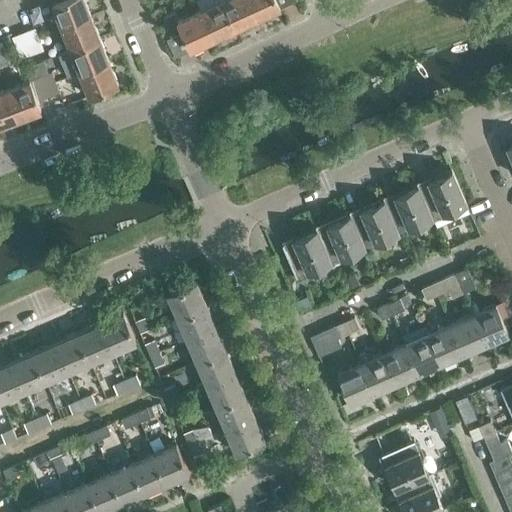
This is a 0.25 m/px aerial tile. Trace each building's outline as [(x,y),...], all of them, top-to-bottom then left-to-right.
[(58,0),(51,3),(61,26),(90,15),(84,0),(58,0)] [(219,0),(199,9),(212,37),(235,27),(222,0),(219,0)] [(222,0),(235,27),(257,16),(249,0),(222,0)] [(249,0),(257,16),(280,6),(276,0),(249,0)] [(212,37),(199,9),(177,20),(173,12),(163,17),(172,36),(182,32),(190,48),(212,37)] [(90,15),(61,26),(70,49),(99,37),(90,15)] [(35,29),(25,33),(32,54),(43,50),(35,29)] [(14,39),(13,37),(12,33),(3,36),(6,42),(14,39)] [(25,33),(13,37),(14,39),(21,58),(32,54),(25,33)] [(78,71),(108,60),(99,37),(70,49),(78,71)] [(0,42),(0,66),(10,63),(2,42),(0,42)] [(108,60),(78,71),(88,95),(117,83),(108,60)] [(40,75),(48,96),(58,92),(50,72),(40,75)] [(29,80),(37,100),(48,96),(40,75),(29,80)] [(17,118),(40,109),(37,100),(29,80),(6,88),(17,118)] [(0,90),(0,124),(17,118),(6,88),(0,90)] [(417,184),(431,216),(466,201),(452,169),(417,184)] [(384,198),(397,231),(431,216),(417,184),(384,198)] [(350,213),(364,245),(397,231),(384,198),(350,213)] [(316,227),(330,260),(364,245),(350,213),(316,227)] [(330,260),(316,227),(282,242),(296,274),(330,260)] [(410,257),(402,260),(404,266),(412,262),(410,257)] [(467,267),(454,273),(462,293),(475,287),(467,267)] [(462,293),(454,273),(432,283),(437,295),(449,290),(451,297),(462,293)] [(355,274),(344,279),(348,288),(359,283),(355,274)] [(177,316),(207,304),(197,281),(168,293),(177,316)] [(437,295),(432,283),(421,288),(426,299),(437,295)] [(392,314),(405,309),(400,297),(387,302),(392,314)] [(392,314),(387,302),(377,307),(382,318),(392,314)] [(471,312),(484,341),(506,331),(494,302),(471,312)] [(207,304),(177,316),(187,338),(216,326),(207,304)] [(100,322),(112,350),(135,340),(123,312),(100,322)] [(449,322),(461,351),(484,341),(471,312),(449,322)] [(141,331),(151,327),(146,315),(136,319),(141,331)] [(348,334),(360,328),(355,316),(343,322),(348,334)] [(112,350),(100,322),(77,332),(89,360),(112,350)] [(348,334),(343,322),(321,331),(328,350),(342,345),(338,338),(348,334)] [(426,332),(439,361),(461,351),(449,322),(426,332)] [(401,335),(404,341),(417,371),(439,361),(426,332),(424,325),(401,335)] [(216,326),(187,338),(197,361),(226,348),(216,326)] [(55,341),(67,369),(89,360),(77,332),(55,341)] [(354,335),(350,337),(354,345),(358,343),(354,335)] [(154,336),(144,340),(150,354),(160,350),(154,336)] [(32,351),(44,379),(67,369),(55,341),(32,351)] [(382,351),(395,380),(417,371),(404,341),(382,351)] [(226,348),(197,361),(206,383),(236,370),(226,348)] [(160,350),(150,354),(155,367),(165,362),(160,350)] [(10,361),(22,389),(44,379),(32,351),(10,361)] [(360,361),(372,390),(395,380),(382,351),(372,356),(370,352),(359,357),(360,361)] [(0,364),(0,397),(22,389),(10,361),(0,364)] [(372,390),(360,361),(337,371),(349,400),(372,390)] [(236,370),(206,383),(216,405),(245,393),(236,370)] [(124,379),(128,389),(140,384),(137,374),(124,379)] [(124,379),(113,384),(117,394),(128,389),(124,379)] [(511,381),(499,387),(511,416),(511,381)] [(179,395),(174,384),(164,388),(169,399),(179,395)] [(84,409),(96,403),(92,393),(79,399),(84,409)] [(245,393),(216,405),(225,428),(255,415),(245,393)] [(179,395),(169,399),(174,412),(184,407),(179,395)] [(84,409),(79,399),(68,403),(72,414),(84,409)] [(473,402),(461,407),(464,415),(466,419),(475,415),(478,414),(473,402)] [(442,405),(430,410),(435,423),(447,418),(442,405)] [(140,421),(154,415),(151,406),(137,412),(140,421)] [(140,421),(137,412),(122,418),(125,428),(140,421)] [(35,418),(39,427),(51,422),(47,413),(35,418)] [(255,415),(225,428),(235,451),(265,438),(255,415)] [(35,418),(24,423),(27,432),(39,427),(35,418)] [(491,420),(479,425),(483,435),(495,429),(491,420)] [(96,440),(111,433),(107,425),(92,431),(96,440)] [(1,433),(5,442),(17,438),(12,427),(1,433)] [(198,440),(194,429),(184,433),(187,444),(198,440)] [(495,429),(483,435),(492,457),(511,449),(507,439),(501,442),(495,429)] [(96,440),(92,431),(77,438),(81,447),(96,440)] [(395,486),(427,473),(412,438),(381,452),(395,486)] [(198,440),(187,444),(192,457),(203,453),(198,440)] [(153,451),(166,481),(189,471),(176,442),(153,451)] [(52,459),(66,453),(63,444),(48,450),(52,459)] [(498,482),(511,475),(511,469),(511,466),(511,465),(511,462),(509,454),(511,452),(511,451),(511,449),(492,457),(493,460),(489,461),(498,482)] [(52,459),(48,450),(36,455),(39,464),(52,459)] [(131,461),(144,490),(166,481),(153,451),(131,461)] [(109,470),(122,500),(144,490),(131,461),(109,470)] [(19,463),(4,469),(7,478),(23,472),(19,463)] [(122,500),(109,470),(87,480),(100,509),(122,500)] [(427,473),(395,486),(405,511),(429,511),(442,507),(427,473)] [(511,475),(498,482),(508,504),(511,501),(511,475)] [(65,489),(74,511),(93,511),(100,509),(87,480),(65,489)] [(43,499),(48,511),(74,511),(65,489),(43,499)] [(48,511),(43,499),(20,509),(21,511),(48,511)]
